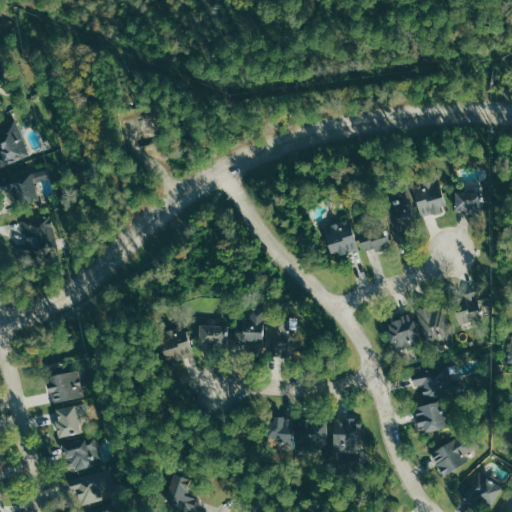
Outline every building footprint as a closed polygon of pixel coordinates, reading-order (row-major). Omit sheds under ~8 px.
[(0,167),(30,154),(15,122),(0,128),(0,147),(3,155),(0,156),(0,167)] [(38,199),(28,165),(4,172),(7,182),(0,184),(0,193),(13,190),(17,205),(38,199)] [(32,172),(34,182),(47,178),(45,168),(32,172)] [(414,182),(443,173),(451,200),(422,209),(414,182)] [(458,186),(485,185),(486,206),(459,208),(458,186)] [(416,216),(407,187),(398,190),(400,199),(384,204),(396,241),(403,239),(401,230),(409,228),(406,219),(416,216)] [(321,227),(330,256),(357,247),(347,218),(321,227)] [(388,246),(386,235),(359,241),(361,250),(373,248),(374,250),(388,246)] [(483,317),(474,291),(449,299),(458,325),(483,317)] [(430,347),(453,338),(438,300),(415,309),(430,347)] [(235,349),(262,350),(263,309),(250,308),(250,318),(235,318),(235,349)] [(392,350),(420,343),(411,314),(384,321),(392,350)] [(297,355),(297,330),(288,330),(288,319),(269,319),(270,355),(297,355)] [(203,320),(230,320),(230,340),(203,340),(203,320)] [(166,363),(193,355),(184,326),(156,334),(166,363)] [(59,369),(82,364),(87,395),(55,402),(49,383),(62,380),(59,369)] [(412,372),(415,388),(422,387),(424,399),(453,394),(449,366),(412,372)] [(60,405),(79,400),(86,427),(62,434),(58,416),(62,415),(60,405)] [(413,408),(422,434),(446,426),(437,400),(413,408)] [(265,440),(278,441),(277,449),(293,449),(293,418),(266,417),(265,440)] [(327,446),(326,421),(301,422),(302,447),(327,446)] [(430,454),(444,475),(474,455),(460,434),(430,454)] [(95,464),(94,459),(100,457),(95,436),(61,445),(67,471),(95,464)] [(71,478),(78,506),(104,500),(102,490),(107,489),(103,470),(71,478)] [(480,470),(465,490),(489,506),(503,486),(480,470)] [(197,498),(183,493),(188,479),(173,473),(163,501),(192,511),(197,498)] [(511,511),(511,493),(499,511),(511,511)]
